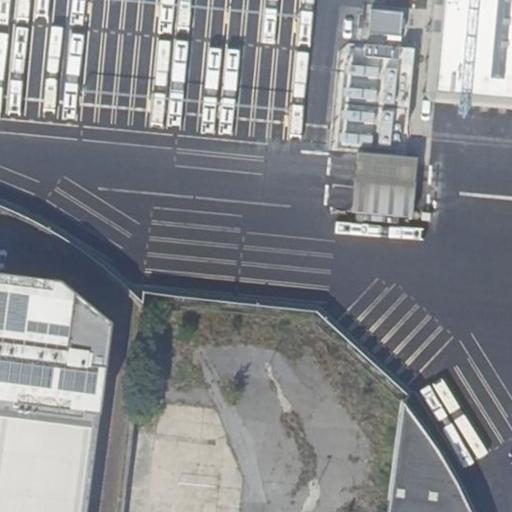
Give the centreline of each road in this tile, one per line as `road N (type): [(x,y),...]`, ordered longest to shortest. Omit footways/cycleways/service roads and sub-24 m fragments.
road 1 (unknown): [(340,0),(322,233)]
road 2 (unknown): [(141,141),(150,0)]
